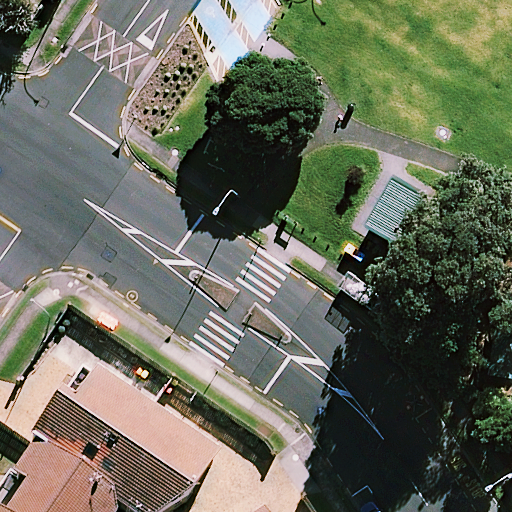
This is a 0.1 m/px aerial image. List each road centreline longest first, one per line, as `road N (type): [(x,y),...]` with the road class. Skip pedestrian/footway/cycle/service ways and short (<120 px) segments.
road 1 (secondary): [(42,168),(313,363),(432,511)]
road 2 (residential): [(42,168),(70,112),(148,0)]
